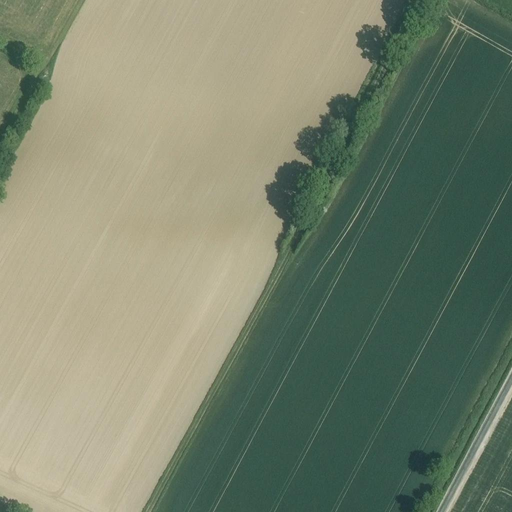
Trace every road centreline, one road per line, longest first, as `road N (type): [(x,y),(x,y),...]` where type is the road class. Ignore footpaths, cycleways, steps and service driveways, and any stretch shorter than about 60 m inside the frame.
road 1 (track): [(418,0),(298,241),(148,511)]
road 2 (unclassified): [(511,386),(446,511)]
